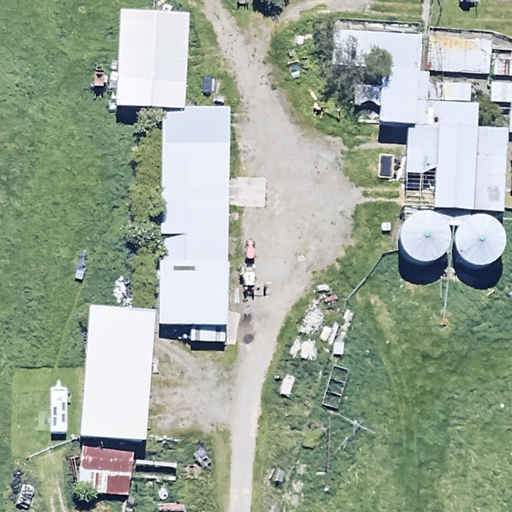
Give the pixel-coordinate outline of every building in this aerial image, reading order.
[(160,114),(181,114),(185,20),(115,18),(112,112),(160,114)] [(503,133),(473,131),(475,77),(511,78),(511,43),(334,34),(333,67),(354,68),(351,127),(404,130),(400,211),(505,216),(508,140),(503,140),(503,133)] [(511,86),(489,85),(488,105),(508,106),(507,134),(511,134),(511,86)] [(181,114),(160,114),(152,328),(187,329),(186,342),(215,343),(224,116),(181,114)] [(444,251),(444,245),(443,239),(441,233),(436,228),(431,224),(424,221),(417,220),(410,221),(403,224),(398,228),(394,234),(392,240),(391,246),(392,252),(395,258),(399,263),(404,268),(411,270),(418,271),(425,270),(432,267),(437,263),(441,257),(444,251)] [(498,255),(498,249),(497,243),(495,237),(491,232),(485,228),(479,225),(472,225),(465,226),(459,228),(454,233),(450,238),(447,244),(447,250),(448,256),(450,262),(454,267),(460,271),(466,274),(473,274),(480,273),(486,271),(492,266),(495,261),(498,255)] [(150,311),(86,306),(76,434),(140,439),(150,311)] [(133,450),(80,446),(76,494),(129,498),(133,450)]
